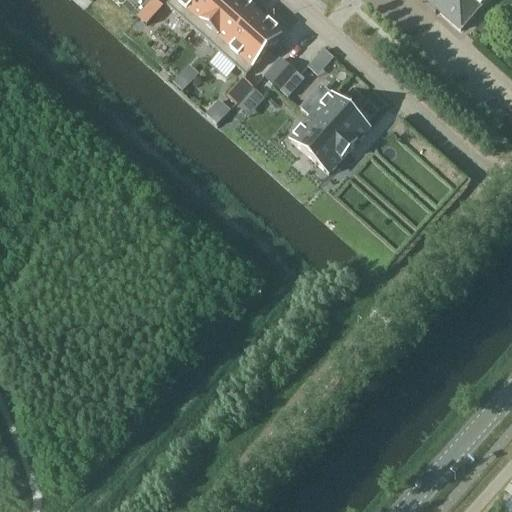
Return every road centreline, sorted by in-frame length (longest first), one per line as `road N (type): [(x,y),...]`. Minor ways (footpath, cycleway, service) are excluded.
road 1 (unclassified): [(205,511),(501,182)]
road 2 (residential): [(292,0),(501,182)]
road 3 (tertiary): [(402,511),(511,389)]
